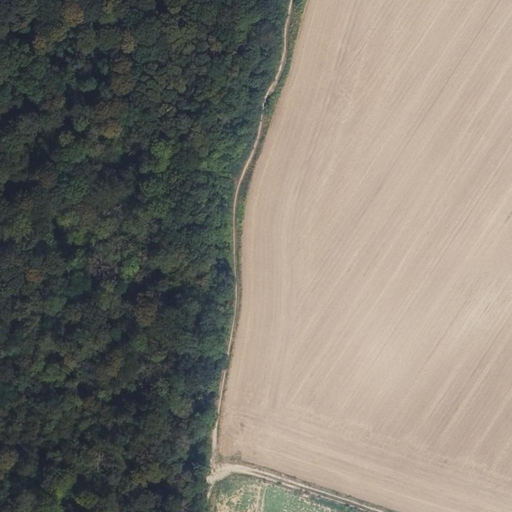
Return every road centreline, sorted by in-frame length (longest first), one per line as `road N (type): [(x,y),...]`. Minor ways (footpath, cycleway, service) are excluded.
road 1 (track): [(210,472),(237,309),(242,199),(294,0)]
road 2 (track): [(373,511),(236,467),(210,472)]
